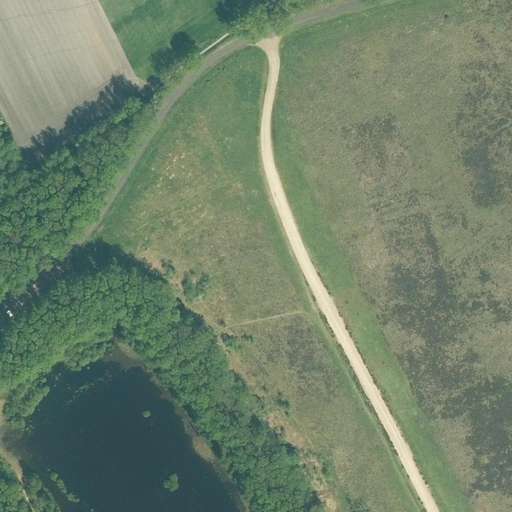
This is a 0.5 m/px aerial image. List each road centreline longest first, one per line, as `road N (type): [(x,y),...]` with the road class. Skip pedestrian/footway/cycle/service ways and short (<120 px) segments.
road 1 (track): [(432,511),(277,199),(265,149),(274,62),(267,31)]
road 2 (track): [(267,31),(197,70),(81,237),(0,297)]
